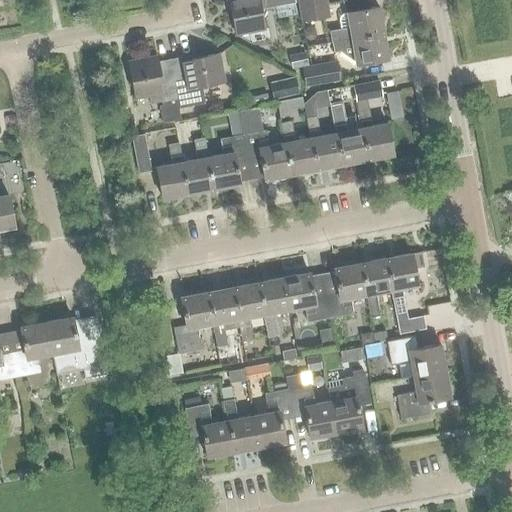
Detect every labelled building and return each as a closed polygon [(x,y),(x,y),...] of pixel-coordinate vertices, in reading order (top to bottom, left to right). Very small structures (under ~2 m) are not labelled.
[(226,0),(227,0),(228,0),(231,0),(238,35),(265,30),(261,10),(295,4),(294,0),(226,0)] [(298,0),(300,9),(327,5),(326,0),(298,0)] [(344,0),(346,9),(363,7),(362,0),(344,0)] [(329,17),(327,5),(300,9),(303,22),(329,17)] [(379,9),(348,14),(348,15),(344,16),(341,18),(340,21),(342,31),(330,33),(332,43),(383,35),(379,9)] [(316,36),(315,29),(310,27),(306,27),(304,32),(305,38),(308,41),(313,40),(316,36)] [(340,52),(341,57),(351,65),(356,64),(356,66),(388,61),(383,35),(332,43),(334,53),(340,52)] [(302,67),(308,66),(306,53),(289,56),(292,69),(302,67)] [(183,58),(171,60),(178,109),(205,105),(202,87),(224,83),(219,55),(183,62),(183,58)] [(178,109),(171,60),(158,63),(157,57),(129,62),(136,99),(149,97),(150,105),(161,102),(162,107),(159,107),(162,123),(180,120),(178,109)] [(305,85),(339,79),(337,67),(319,70),(318,64),(308,66),(302,67),(305,85)] [(299,94),(294,76),(268,82),(273,101),(299,94)] [(380,82),(354,87),(360,120),(360,121),(361,129),(362,129),(367,161),(394,156),(388,125),(373,127),(367,97),(382,95),(380,82)] [(399,89),(386,92),(391,118),(404,115),(399,89)] [(304,103),(307,119),(317,117),(313,95),(304,103)] [(286,100),(276,102),(279,118),(289,116),(286,100)] [(330,105),(332,114),(336,134),(335,134),(341,166),(367,161),(362,129),(361,129),(346,132),(341,103),(330,105)] [(239,111),(243,135),(248,160),(260,157),(264,180),(290,175),(285,143),(269,146),(266,130),(262,131),(258,108),(239,111)] [(135,128),(133,114),(122,116),(124,130),(135,128)] [(341,166),(335,134),(321,137),(317,117),(307,119),(310,138),(316,170),(341,166)] [(191,132),(201,130),(199,121),(190,123),(191,132)] [(285,143),(290,175),(316,170),(310,138),(295,141),(292,122),(281,124),(285,143)] [(151,172),(145,135),(132,137),(138,174),(151,172)] [(248,160),(243,135),(221,139),(223,154),(208,157),(214,189),(241,184),(236,162),(248,160)] [(214,189),(208,157),(204,139),(194,140),(198,159),(182,162),(188,194),(214,189)] [(188,194),(182,162),(179,143),(168,145),(172,164),(156,167),(162,199),(188,194)] [(0,229),(13,228),(7,196),(0,197),(0,177),(4,177),(1,164),(0,164),(0,229)] [(411,254),(414,269),(424,267),(421,252),(411,254)] [(410,255),(386,259),(392,292),(400,336),(425,331),(423,319),(407,322),(402,290),(416,287),(410,255)] [(386,259),(360,264),(365,297),(370,320),(381,318),(376,295),(392,292),(386,259)] [(334,273),(321,275),(329,319),(354,315),(351,299),(365,297),(360,264),(333,269),(334,273)] [(306,324),(329,319),(321,275),(310,277),(310,274),(283,279),(289,311),(303,308),(306,324)] [(274,314),(289,311),(283,279),(257,284),(263,316),(267,338),(278,336),(274,314)] [(257,284),(231,289),(237,320),(241,343),(253,341),(249,318),(263,316),(257,284)] [(231,289),(206,293),(212,325),(216,348),(227,346),(223,323),(237,320),(231,289)] [(212,325),(206,293),(180,298),(185,326),(173,328),(178,355),(202,350),(197,328),(212,325)] [(84,380),(107,376),(100,337),(77,341),(72,317),(47,322),(52,353),(57,376),(82,371),(84,380)] [(52,353),(47,322),(21,327),(25,350),(12,353),(16,377),(40,372),(36,356),(52,353)] [(372,333),(374,343),(387,341),(385,331),(372,333)] [(415,337),(386,343),(388,353),(390,366),(398,365),(401,380),(413,378),(445,372),(440,346),(417,350),(415,337)] [(353,348),(355,361),(364,359),(362,347),(353,348)] [(0,379),(16,377),(12,353),(1,355),(0,348),(0,379)] [(296,358),(294,349),(281,351),(282,360),(296,358)] [(321,369),(319,355),(305,358),(308,372),(321,369)] [(247,379),(271,374),(269,362),(244,366),(247,379)] [(328,388),(330,401),(336,433),(362,429),(357,406),(370,404),(364,375),(362,376),(361,371),(351,372),(352,378),(341,380),(342,385),(328,388)] [(449,398),(445,372),(413,378),(416,393),(396,397),(400,419),(429,414),(427,402),(449,398)] [(309,438),(336,433),(330,401),(314,404),(310,385),(302,387),(300,374),(285,376),(288,390),(293,418),(305,416),(309,438)] [(222,402),(234,400),(231,386),(220,389),(222,402)] [(252,416),(258,448),(284,443),(280,421),(293,418),(288,390),(264,394),(268,413),(252,416)] [(222,402),(226,420),(233,452),(258,448),(252,416),(237,419),(234,400),(222,402)] [(206,457),(233,452),(226,420),(212,423),(208,404),(184,409),(189,437),(201,435),(206,457)] [(387,431),(379,433),(382,445),(390,443),(387,431)] [(31,479),(29,467),(16,469),(18,481),(31,479)]
